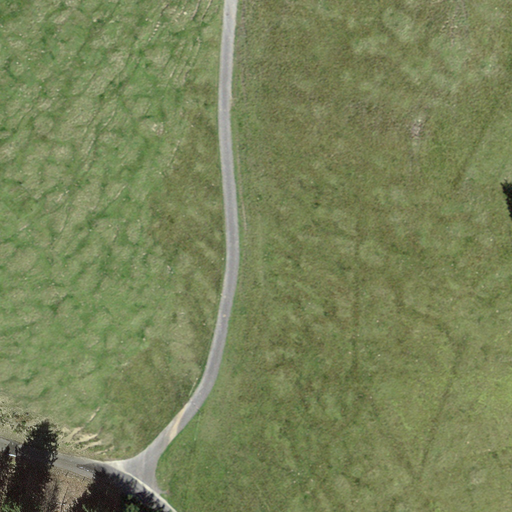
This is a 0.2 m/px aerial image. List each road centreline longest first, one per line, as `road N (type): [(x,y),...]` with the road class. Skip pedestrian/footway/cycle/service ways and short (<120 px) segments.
road 1 (track): [(116,485),(196,390),(230,279),(222,52),(228,0)]
road 2 (track): [(0,445),(152,498),(165,511)]
